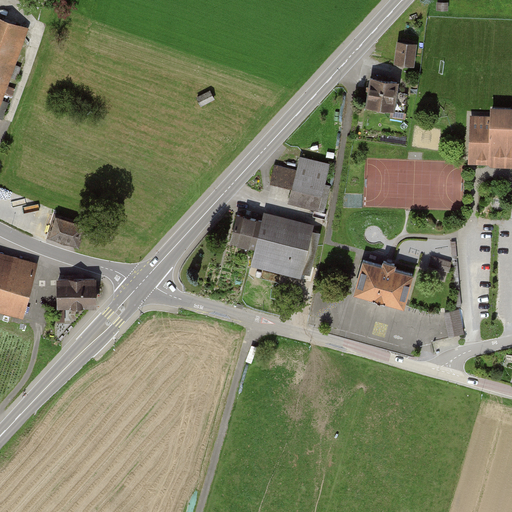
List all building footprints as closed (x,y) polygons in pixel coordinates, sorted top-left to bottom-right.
[(0,108),(27,28),(0,18),(0,108)] [(417,44),(397,41),(394,64),(415,67),(417,44)] [(400,82),(370,77),(365,107),(395,111),(400,82)] [(511,111),(492,110),(491,117),(472,117),(470,165),(511,166),(511,111)] [(330,165),(302,157),(298,171),(277,165),(272,182),(294,188),(290,202),(324,212),(331,186),(325,184),(330,165)] [(314,223),(264,211),(262,220),(237,214),(230,242),(255,248),(251,265),(301,277),(314,223)] [(83,226),(55,217),(49,236),(77,245),(83,226)] [(39,264),(0,252),(0,310),(23,318),(39,264)] [(432,271),(452,271),(452,257),(432,257),(432,271)] [(381,265),(362,260),(353,294),(404,308),(414,274),(394,269),(395,264),(383,261),(381,265)] [(96,275),(59,276),(59,304),(96,303),(96,275)] [(461,308),(445,312),(451,337),(467,334),(461,308)]
